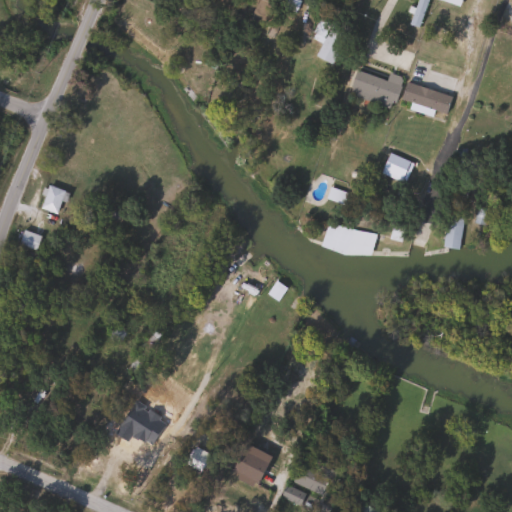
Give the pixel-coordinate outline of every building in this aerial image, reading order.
[(281,0),(271,28),(249,20),(256,0),(281,0)] [(294,0),(296,1),(291,10),(283,6),(286,0),(294,0)] [(408,24),(416,0),(427,0),(417,27),(408,24)] [(348,33),(329,64),(314,55),(332,24),(348,33)] [(347,94),(355,69),(385,79),(387,73),(402,78),(391,109),(347,94)] [(400,100),(406,82),(450,96),(444,115),(400,100)] [(67,194),(56,215),(38,206),(49,185),(67,194)] [(443,248),(445,216),(460,217),(459,249),(443,248)] [(373,233),(369,258),(320,248),(324,224),(373,233)] [(18,244),(23,230),(40,236),(35,250),(18,244)] [(109,340),(108,325),(122,325),(123,339),(109,340)] [(133,374),(124,367),(143,341),(151,348),(133,374)] [(166,440),(130,421),(134,414),(170,433),(166,440)] [(255,484),(229,472),(243,442),(269,454),(255,484)] [(185,460),(195,447),(206,455),(196,469),(185,460)] [(327,474),(321,493),(292,484),(299,464),(327,474)]
